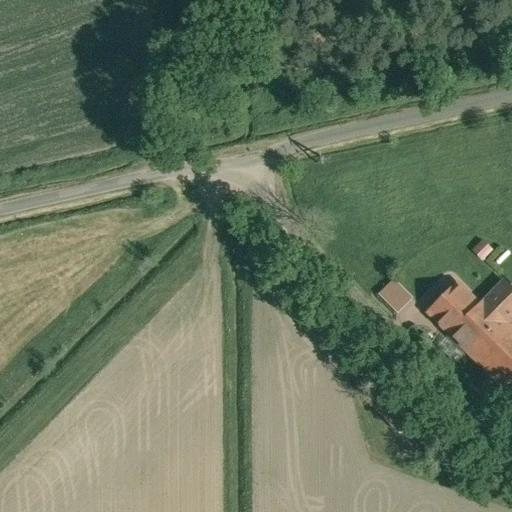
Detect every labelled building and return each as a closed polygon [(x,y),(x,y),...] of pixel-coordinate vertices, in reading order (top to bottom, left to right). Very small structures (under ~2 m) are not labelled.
[(486,240),(474,252),(486,264),(498,252),(486,240)] [(511,256),(508,252),(496,264),(500,269),(511,258),(511,256)] [(416,299),(397,279),(380,295),(400,315),(416,299)] [(462,280),(429,313),(503,387),(511,396),(511,322),(511,321),(511,284),(506,279),(483,301),(462,280)] [(383,382),(366,401),(408,440),(425,421),(383,382)]
